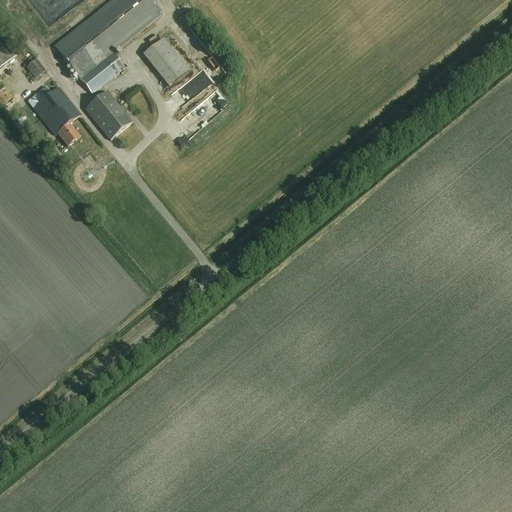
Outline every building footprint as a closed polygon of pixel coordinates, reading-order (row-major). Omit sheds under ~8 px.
[(102,62),(160,17),(146,0),(115,0),(55,49),(92,95),(114,77),(116,78),(124,71),(118,64),(109,70),(102,62)] [(161,37),(151,43),(154,47),(163,41),(161,37)] [(0,72),(16,59),(0,40),(0,72)] [(189,72),(164,40),(143,57),(168,89),(189,72)] [(37,60),(27,68),(36,79),(45,72),(37,60)] [(203,73),(175,92),(184,105),(212,86),(203,73)] [(51,95),(46,89),(28,104),(56,137),(58,136),(68,148),(79,138),(69,126),(80,117),(58,90),(51,95)] [(131,124),(107,94),(85,111),(110,142),(131,124)]
